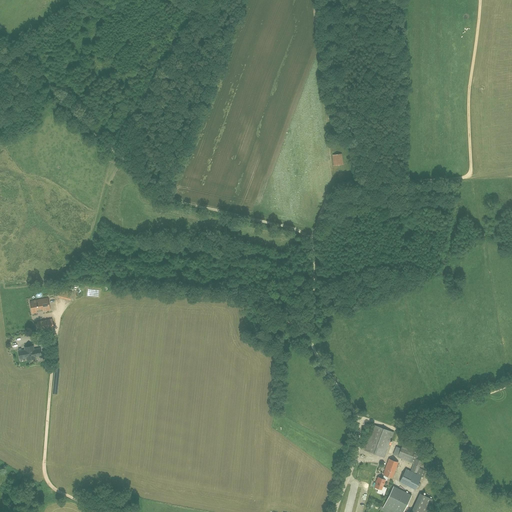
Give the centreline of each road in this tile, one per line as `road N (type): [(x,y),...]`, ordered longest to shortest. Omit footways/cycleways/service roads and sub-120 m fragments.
road 1 (track): [(93,511),(52,487),(43,467),(58,323)]
road 2 (track): [(119,155),(165,197),(310,239)]
road 3 (track): [(310,239),(312,346),(358,421)]
road 4 (track): [(119,155),(0,39)]
road 5 (track): [(511,382),(395,428)]
